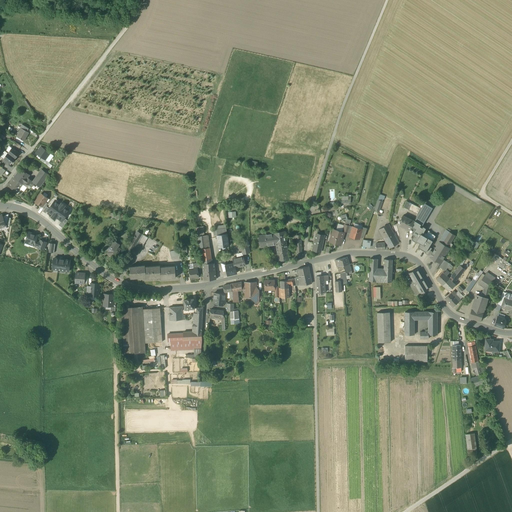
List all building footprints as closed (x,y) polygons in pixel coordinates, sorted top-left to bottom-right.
[(22,129),(17,137),(24,141),(26,138),(25,137),(28,133),(27,132),(22,129)] [(42,158),(45,160),(50,153),(41,147),(36,153),(42,158)] [(19,153),(12,148),(8,153),(15,159),(19,153)] [(10,164),(15,159),(8,153),(3,159),(8,162),(10,164)] [(54,156),(50,153),(45,160),(49,163),(54,156)] [(40,161),(47,166),(49,163),(45,160),(42,158),(40,161)] [(14,177),(23,185),(23,184),(27,178),(29,176),(20,169),(14,177)] [(35,184),(40,188),(49,175),(42,170),(32,182),(35,184)] [(19,189),(23,185),(14,177),(8,186),(17,192),(19,189)] [(35,202),(41,207),(45,202),(47,198),(46,197),(43,195),(41,194),(35,202)] [(61,221),(61,222),(64,218),(69,211),(64,207),(65,205),(61,203),(60,204),(58,202),(55,200),(49,208),(47,211),(52,215),(51,217),(55,219),(56,217),(61,221)] [(403,207),(417,214),(419,211),(420,208),(406,201),(403,207)] [(424,203),(415,220),(422,225),(432,208),(424,203)] [(400,226),(410,230),(411,227),(414,221),(403,215),(401,220),(402,221),(400,226)] [(58,225),(62,228),(67,220),(64,218),(61,222),(61,221),(58,225)] [(414,236),(411,240),(417,243),(418,242),(420,243),(418,247),(425,252),(429,247),(435,236),(427,231),(426,233),(424,236),(422,234),(424,232),(426,228),(423,226),(422,228),(420,226),(421,224),(414,220),(414,221),(411,227),(415,229),(412,234),(414,236)] [(343,231),(344,226),(338,223),(335,231),(342,233),(343,231)] [(383,239),(384,239),(393,233),(389,224),(379,230),(383,238),(382,238),(382,240),(383,239)] [(200,234),(197,234),(198,237),(205,236),(203,226),(196,227),(197,230),(199,230),(200,234)] [(350,237),(359,239),(359,238),(360,235),(362,229),(361,229),(353,227),(352,227),(351,233),(350,237)] [(331,242),(341,245),(344,233),(342,233),(335,231),(333,230),(332,235),(330,235),(328,241),(331,242)] [(454,235),(446,230),(435,248),(445,254),(452,244),(450,243),(454,235)] [(33,247),(37,248),(40,242),(39,242),(36,240),(37,236),(32,234),(29,232),(25,242),(30,244),(34,245),(33,247)] [(260,248),(275,246),(275,243),(286,242),(284,232),(263,236),(263,237),(259,238),(260,248)] [(394,234),(393,233),(384,239),(389,249),(399,243),(395,235),(395,234),(394,234)] [(228,246),(227,234),(217,235),(218,248),(228,246)] [(143,235),(139,242),(143,245),(148,238),(143,235)] [(197,237),(197,238),(203,237),(203,240),(206,240),(207,248),(209,248),(210,247),(208,235),(205,236),(198,237),(197,237)] [(313,250),(321,252),(324,237),(316,236),(313,250)] [(206,240),(203,240),(203,237),(197,238),(199,249),(201,249),(207,248),(206,240)] [(133,249),(138,242),(134,239),(130,246),(129,245),(126,249),(132,252),(133,249)] [(37,248),(43,250),(46,243),(40,240),(39,242),(40,242),(37,248)] [(120,249),(117,247),(110,242),(109,241),(107,244),(104,248),(111,253),(110,255),(114,258),(120,249)] [(479,243),(474,241),(470,246),(476,250),(479,243)] [(139,252),(143,245),(139,242),(138,242),(133,249),(139,252)] [(289,260),(286,242),(275,243),(275,246),(278,262),(289,260)] [(376,249),(376,251),(385,250),(384,243),(380,243),(380,242),(379,242),(379,244),(375,244),(376,249)] [(242,253),(243,254),(250,253),(248,246),(241,248),(242,253)] [(207,248),(201,249),(202,254),(203,261),(211,259),(209,248),(207,248)] [(430,251),(428,255),(430,256),(429,257),(433,260),(436,261),(438,263),(440,264),(440,263),(445,254),(435,248),(433,252),(430,251)] [(170,251),(171,258),(180,256),(179,250),(170,251)] [(501,258),(495,254),(490,260),(497,265),(501,258)] [(243,257),(237,258),(233,259),(234,264),(235,268),(245,266),(243,257)] [(345,272),(345,273),(347,272),(348,272),(351,271),(349,264),(347,257),(335,260),(337,267),(343,266),(345,272)] [(52,269),(69,272),(69,268),(71,267),(71,266),(70,264),(70,261),(54,258),(52,269)] [(506,262),(501,258),(497,265),(502,269),(507,262),(506,262)] [(212,264),(211,259),(203,261),(202,261),(203,272),(215,272),(214,264),(212,264)] [(383,267),(392,268),(392,260),(384,259),(383,267)] [(444,271),(445,271),(445,270),(446,270),(447,268),(451,265),(443,260),(439,267),(444,271)] [(197,268),(193,269),(193,264),(190,265),(189,266),(189,270),(190,279),(198,278),(198,272),(197,268)] [(234,264),(226,265),(225,266),(227,271),(228,275),(236,273),(235,268),(234,264)] [(131,278),(145,277),(145,267),(145,266),(130,267),(131,278)] [(145,279),(161,277),(160,267),(160,266),(145,267),(145,277),(145,279)] [(175,266),(160,267),(161,277),(161,279),(176,278),(175,266)] [(451,281),(453,283),(456,280),(461,274),(465,270),(461,267),(460,266),(454,273),(451,275),(452,276),(449,279),(451,281)] [(297,269),(298,277),(310,274),(309,267),(297,269)] [(383,267),(383,270),(383,276),(381,276),(380,282),(391,282),(392,268),(383,267)] [(413,281),(417,287),(424,283),(416,269),(409,274),(413,281)] [(369,281),(380,282),(381,276),(383,276),(383,270),(376,270),(376,271),(369,270),(369,281)] [(436,279),(443,286),(449,279),(446,276),(449,273),(446,270),(445,270),(445,271),(444,271),(443,272),(436,279)] [(203,272),(204,281),(216,280),(215,272),(203,272)] [(75,283),(84,284),(85,275),(85,274),(76,273),(75,283)] [(312,283),(310,274),(298,277),(300,285),(312,283)] [(493,281),(489,278),(484,275),(478,284),(484,288),(490,291),(493,281)] [(324,293),(323,280),(323,276),(322,276),(316,277),(317,294),(324,293)] [(288,280),(288,281),(280,281),(280,289),(281,298),(289,298),(289,288),(288,283),(292,283),(292,284),(294,284),(293,279),(288,280)] [(451,281),(449,279),(443,286),(449,292),(455,285),(453,283),(451,281)] [(271,290),(274,290),(274,286),(274,281),(265,281),(265,290),(268,290),(271,290)] [(424,283),(417,287),(413,281),(409,283),(417,297),(421,294),(428,290),(424,283)] [(233,302),(237,302),(236,291),(242,290),(241,287),(241,283),(231,284),(223,286),(223,287),(225,293),(227,293),(229,292),(230,298),(232,298),(233,302)] [(253,298),(255,300),(259,300),(259,291),(256,291),(256,283),(244,283),(244,286),(245,290),(245,298),(246,298),(246,297),(249,297),(249,298),(251,298),(253,298)] [(475,298),(472,309),(483,312),(490,291),(484,288),(485,289),(482,293),(481,298),(478,297),(477,298),(475,298)] [(454,291),(451,293),(458,301),(460,299),(456,295),(457,294),(456,293),(454,291)] [(497,304),(501,306),(504,298),(506,293),(503,292),(502,293),(497,304)] [(506,293),(504,298),(501,306),(501,307),(510,310),(509,315),(511,315),(511,294),(506,292),(506,293)] [(453,308),(459,302),(458,301),(451,293),(445,299),(453,308)] [(113,302),(113,300),(112,298),(112,295),(104,294),(104,302),(106,304),(105,306),(111,306),(113,306),(113,302)] [(183,307),(183,315),(185,314),(196,313),(196,308),(194,308),(193,299),(184,300),(184,306),(183,307)] [(121,308),(124,354),(146,353),(144,331),(143,318),(142,307),(121,308)] [(170,307),(170,320),(183,320),(183,315),(183,307),(170,307)] [(193,319),(192,332),(201,332),(203,307),(196,308),(196,313),(196,319),(193,319)] [(143,309),(146,343),(162,342),(160,308),(143,309)] [(211,317),(222,318),(223,318),(223,317),(223,311),(210,309),(210,317),(211,318),(211,317)] [(480,321),(483,312),(472,309),(469,317),(480,321)] [(238,310),(233,311),(230,311),(230,320),(239,319),(238,310)] [(414,331),(414,318),(414,311),(405,311),(405,334),(414,334),(414,331)] [(377,313),(378,343),(390,342),(389,312),(377,313)] [(499,313),(498,316),(497,316),(496,319),(494,325),(503,328),(506,322),(504,318),(505,315),(499,313)] [(437,334),(437,322),(429,322),(429,330),(429,334),(437,334)] [(420,338),(429,338),(429,334),(429,330),(428,330),(428,329),(427,329),(425,329),(425,331),(420,331),(420,338)] [(183,332),(183,334),(183,341),(202,340),(201,332),(192,332),(183,332)] [(494,351),(499,352),(500,342),(491,341),(491,339),(486,339),(485,350),(494,350),(494,351)] [(201,349),(202,340),(183,341),(171,341),(171,350),(194,350),(201,349)] [(405,361),(427,361),(427,346),(405,346),(405,356),(405,361)] [(452,346),(453,359),(461,358),(461,346),(459,346),(453,346),(452,346)] [(478,364),(475,346),(468,347),(471,363),(472,368),(474,368),(475,371),(477,370),(479,376),(485,375),(481,363),(478,364)] [(164,355),(159,356),(160,357),(157,357),(158,368),(165,367),(164,355)] [(461,368),(461,358),(453,359),(453,368),(456,368),(461,368)] [(471,379),(472,387),(487,382),(485,375),(479,376),(471,379)] [(465,434),(467,450),(476,448),(474,433),(465,434)]
